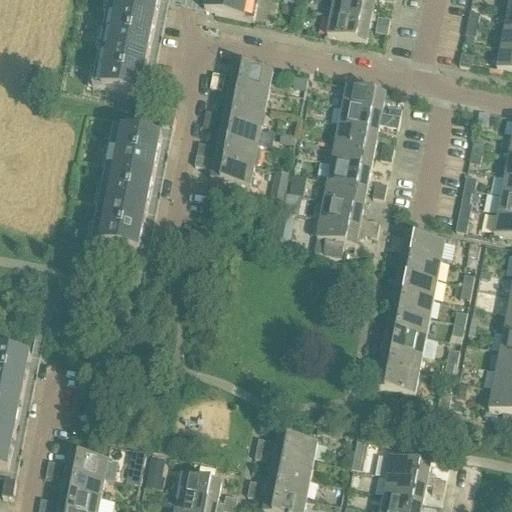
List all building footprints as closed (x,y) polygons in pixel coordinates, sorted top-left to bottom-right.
[(140,102),(160,0),(110,0),(92,92),(140,102)] [(168,0),(160,0),(159,8),(167,9),(168,0)] [(258,0),(210,0),(207,17),(254,26),(258,0)] [(335,0),(335,2),(374,10),(375,0),(335,0)] [(335,2),(331,21),(370,29),(374,10),(335,2)] [(470,16),(468,28),(478,30),(480,18),(470,16)] [(370,29),(331,21),(327,41),(366,48),(370,29)] [(379,22),(377,30),(389,32),(390,25),(379,22)] [(156,25),(154,35),(161,36),(163,26),(156,25)] [(478,30),(468,28),(465,40),(475,42),(478,30)] [(389,32),(377,30),(376,37),(387,40),(389,32)] [(161,36),(154,35),(152,45),(159,47),(161,36)] [(511,36),(505,35),(501,54),(511,56),(511,36)] [(511,56),(501,54),(497,74),(511,76),(511,56)] [(469,73),(472,61),(461,59),(459,71),(469,73)] [(148,62),(146,73),(154,75),(156,64),(148,62)] [(234,69),(230,89),(269,97),(273,77),(234,69)] [(154,75),(146,73),(144,83),(152,84),(154,75)] [(213,78),(212,85),(224,88),(225,80),(213,78)] [(224,88),(212,85),(210,93),(222,95),(224,88)] [(230,89),(226,108),(265,116),(269,97),(230,89)] [(347,91),(343,111),(382,119),(386,99),(347,91)] [(206,116),(204,123),(216,125),(223,126),(223,127),(262,134),(265,116),(226,108),(225,115),(220,114),(217,116),(217,118),(206,116)] [(389,120),(382,119),(343,111),(339,130),(378,138),(380,131),(398,134),(399,130),(387,128),(389,120)] [(390,113),(389,120),(400,122),(402,115),(390,113)] [(174,136),(177,119),(166,117),(163,134),(166,135),(171,136),(174,136)] [(487,131),(490,119),(479,117),(477,129),(487,131)] [(400,122),(389,120),(387,128),(399,130),(400,122)] [(204,123),(203,131),(214,133),(216,125),(204,123)] [(419,124),(418,140),(432,141),(433,124),(419,124)] [(223,127),(219,145),(258,153),(262,134),(223,127)] [(339,130),(336,149),(375,156),(378,138),(339,130)] [(134,137),(114,134),(91,249),(140,258),(163,143),(134,137)] [(295,151),(297,141),(285,139),(283,148),(295,151)] [(511,153),(509,163),(511,164),(511,143),(504,142),(502,151),(511,153)] [(163,143),(161,153),(168,154),(169,145),(163,143)] [(474,144),(472,156),(482,158),(484,146),(474,144)] [(200,148),(197,161),(254,172),(258,153),(219,145),(218,152),(200,148)] [(336,149),(332,168),(371,175),(375,156),(336,149)] [(383,151),(382,158),(393,160),(395,153),(383,151)] [(168,154),(161,153),(158,164),(165,165),(168,154)] [(482,158),(472,156),(469,168),(480,170),(482,158)] [(393,160),(382,158),(380,165),(392,168),(393,160)] [(197,161),(195,171),(213,175),(212,184),(251,192),(254,172),(197,161)] [(332,168),(328,186),(367,194),(371,175),(332,168)] [(284,207),(290,179),(277,176),(271,204),(284,207)] [(155,181),(153,191),(160,192),(162,183),(155,181)] [(467,182),(464,194),(474,196),(477,184),(467,182)] [(511,183),(505,182),(501,201),(511,203),(511,183)] [(328,186),(325,205),(364,213),(367,194),(328,186)] [(376,188),(374,196),(386,198),(387,190),(376,188)] [(160,192),(153,191),(151,202),(158,203),(160,192)] [(474,196),(464,194),(462,205),(472,207),(474,196)] [(215,195),(212,207),(225,209),(227,197),(215,195)] [(386,198),(374,196),(373,203),(384,205),(386,198)] [(511,203),(501,201),(498,220),(511,222),(511,203)] [(325,205),(321,224),(360,232),(364,213),(325,205)] [(148,219),(146,229),(153,231),(155,220),(148,219)] [(511,222),(498,220),(494,240),(511,243),(511,222)] [(360,232),(321,224),(317,244),(356,252),(360,232)] [(466,238),(468,226),(458,224),(456,236),(466,238)] [(368,226),(367,233),(379,236),(380,228),(368,226)] [(153,231),(146,229),(144,239),(151,241),(153,231)] [(290,248),(290,247),(293,236),(281,233),(277,233),(274,245),(290,248)] [(379,236),(367,233),(365,241),(377,243),(379,236)] [(406,240),(402,260),(441,267),(445,247),(406,240)] [(478,262),(481,250),(470,248),(468,260),(478,262)] [(402,260),(398,279),(437,286),(441,267),(402,260)] [(398,279),(395,297),(433,305),(437,286),(398,279)] [(464,279),(462,291),(472,293),(474,281),(464,279)] [(472,293),(462,291),(460,303),(470,305),(472,293)] [(395,297),(391,316),(430,324),(433,305),(395,297)] [(391,316),(387,335),(426,343),(430,324),(391,316)] [(457,317),(455,329),(465,331),(467,319),(457,317)] [(473,320),(471,332),(477,333),(479,321),(473,320)] [(465,331),(455,329),(452,340),(462,342),(465,331)] [(471,332),(468,344),(475,345),(477,333),(471,332)] [(387,335),(384,354),(423,362),(426,343),(387,335)] [(511,339),(504,338),(500,357),(511,359),(511,339)] [(384,354),(380,373),(419,380),(423,362),(384,354)] [(32,362),(0,355),(0,475),(9,477),(32,362)] [(449,355),(447,366),(457,368),(460,357),(449,355)] [(511,359),(500,357),(497,376),(511,379),(511,359)] [(32,362),(30,372),(37,373),(38,363),(32,362)] [(457,368),(447,366),(445,378),(455,380),(457,368)] [(37,373),(30,372),(28,383),(34,384),(37,373)] [(419,380),(380,373),(376,393),(415,400),(419,380)] [(511,379),(497,376),(493,395),(511,398),(511,379)] [(460,388),(458,398),(465,400),(467,390),(460,388)] [(511,398),(493,395),(489,415),(511,419),(511,398)] [(439,409),(440,409),(449,411),(451,399),(441,397),(439,409)] [(25,400),(23,410),(29,411),(31,401),(25,400)] [(29,411),(23,410),(21,421),(27,422),(29,411)] [(329,441),(330,434),(330,432),(318,431),(318,432),(317,439),(329,441)] [(331,434),(329,442),(342,443),(343,436),(331,434)] [(17,438),(15,448),(22,450),(24,439),(17,438)] [(258,449),(257,456),(268,459),(275,460),(314,468),(318,448),(279,440),(277,447),(260,444),(259,449),(258,449)] [(22,450),(15,448),(13,458),(20,460),(22,450)] [(351,475),(353,475),(363,477),(366,460),(367,454),(356,451),(351,474),(351,475)] [(144,469),(146,458),(133,455),(131,466),(144,469)] [(267,466),(268,459),(257,456),(255,464),(267,466)] [(70,458),(66,477),(105,485),(109,465),(70,458)] [(314,468),(275,460),(271,479),(310,486),(314,468)] [(391,462),(388,482),(427,490),(427,489),(434,491),(445,493),(446,486),(436,484),(436,482),(434,479),(429,478),(431,470),(391,462)] [(49,466),(48,474),(59,476),(60,469),(49,466)] [(59,476),(48,474),(46,481),(58,484),(59,476)] [(66,477),(62,496),(101,504),(105,485),(66,477)] [(145,492),(161,494),(163,481),(147,478),(145,492)] [(251,487),(249,494),(306,505),(310,486),(271,479),(269,490),(251,487)] [(183,480),(179,500),(218,507),(222,487),(183,480)] [(388,482),(384,501),(423,508),(427,490),(388,482)] [(332,503),(336,490),(320,485),(316,498),(332,503)] [(445,493),(434,491),(432,499),(444,501),(445,493)] [(305,511),(306,505),(249,494),(248,502),(259,504),(258,507),(265,509),(264,511),(305,511)] [(41,504),(40,511),(42,511),(99,511),(101,504),(62,496),(61,503),(57,502),(53,503),(52,506),(41,504)] [(105,499),(102,511),(122,511),(125,503),(105,499)] [(179,500),(176,511),(235,511),(236,511),(225,509),(218,507),(179,500)] [(226,501),(225,509),(236,511),(238,503),(226,501)] [(381,511),(422,511),(423,508),(384,501),(381,511)]
